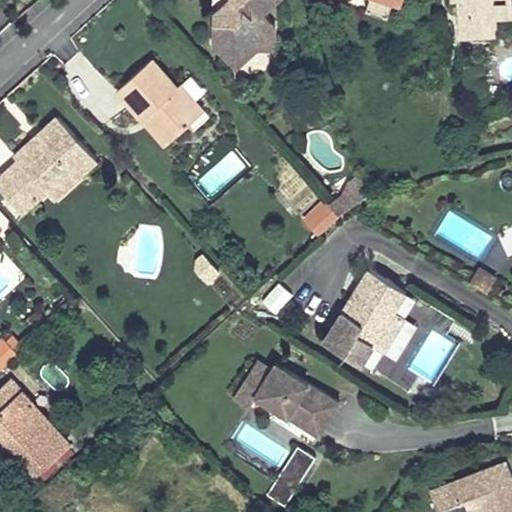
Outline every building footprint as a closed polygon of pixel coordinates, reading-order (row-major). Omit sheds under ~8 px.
[(215,13),(214,44),(224,56),(236,45),(257,46),(272,47),(272,23),(261,12),(273,0),(237,0),(240,3),(227,14),(215,13)] [(237,0),(229,0),(215,13),(227,14),(240,3),(237,0)] [(392,0),(368,0),(365,9),(387,17),(392,0)] [(511,0),(457,0),(457,15),(469,15),(470,36),(495,35),(494,17),(494,11),(494,4),(493,0),(506,0),(506,3),(511,2),(511,0)] [(511,2),(506,3),(494,4),(494,17),(511,16),(511,2)] [(470,36),(469,15),(457,15),(459,37),(470,36)] [(236,45),(224,56),(235,66),(257,46),(236,45)] [(151,59),(117,90),(143,120),(151,113),(172,137),(203,111),(180,84),(176,87),(151,59)] [(151,113),(143,120),(165,145),(172,137),(151,113)] [(0,177),(0,187),(22,212),(45,191),(71,168),(78,176),(96,158),(57,117),(14,156),(18,161),(0,177)] [(52,198),(78,176),(71,168),(45,191),(52,198)] [(310,223),(329,205),(324,200),(305,218),(310,223)] [(329,205),(310,223),(319,233),(338,215),(329,205)] [(511,231),(501,235),(507,254),(511,252),(511,231)] [(192,265),(208,283),(220,272),(204,254),(192,265)] [(469,273),(486,284),(494,271),(477,261),(469,273)] [(408,289),(371,265),(349,299),(355,303),(350,311),(344,307),(326,335),(363,359),(375,341),(385,348),(407,314),(397,307),(408,289)] [(284,312),(292,287),(270,280),(262,305),(284,312)] [(280,372),(272,367),(257,357),(234,394),(250,404),(257,394),(319,434),(339,401),(284,366),(280,372)] [(276,361),(272,367),(280,372),(284,366),(276,361)] [(0,433),(11,445),(36,472),(69,443),(11,380),(0,389),(0,433)] [(0,446),(4,451),(11,445),(0,433),(0,446)] [(294,443),(270,497),(290,506),(314,452),(294,443)] [(44,497),(58,511),(113,511),(118,507),(77,465),(44,497)] [(511,511),(511,496),(511,495),(511,494),(511,485),(504,467),(434,495),(440,511),(511,511)] [(134,511),(125,502),(118,507),(113,511),(134,511)]
